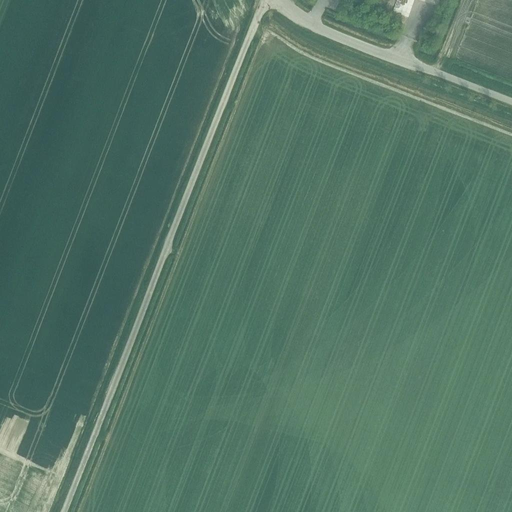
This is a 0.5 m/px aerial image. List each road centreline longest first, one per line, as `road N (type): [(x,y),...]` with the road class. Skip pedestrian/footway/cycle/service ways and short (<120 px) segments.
road 1 (unclassified): [(62,511),(266,0)]
road 2 (tertiary): [(511,105),(312,24),(277,0)]
